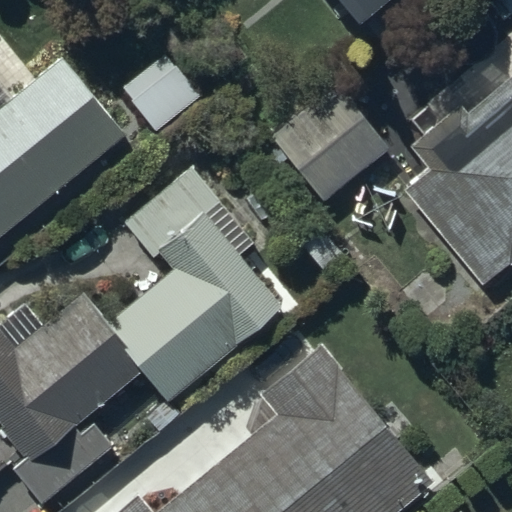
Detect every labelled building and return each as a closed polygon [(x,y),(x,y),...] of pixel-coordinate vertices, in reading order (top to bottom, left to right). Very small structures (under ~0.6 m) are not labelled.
[(331,0),(364,40),(411,0),(331,0)] [(0,110),(0,248),(131,145),(63,59),(0,110)] [(167,60),(125,94),(136,108),(134,109),(158,139),(202,102),(167,60)] [(511,74),(414,155),(432,177),(408,196),(489,293),(511,273),(511,74)] [(392,157),(339,90),(273,141),(326,208),(392,157)] [(193,172),(123,227),(154,265),(161,259),(175,275),(107,329),(145,376),(170,407),(285,315),(241,260),(255,249),(193,172)] [(107,329),(84,297),(21,349),(3,326),(0,329),(0,422),(31,462),(16,474),(46,511),(117,455),(90,422),(145,376),(107,329)] [(398,511),(428,487),(324,352),(265,403),(281,423),(213,478),(240,511),(398,511)] [(240,511),(213,478),(171,511),(148,511),(141,503),(130,511),(240,511)]
